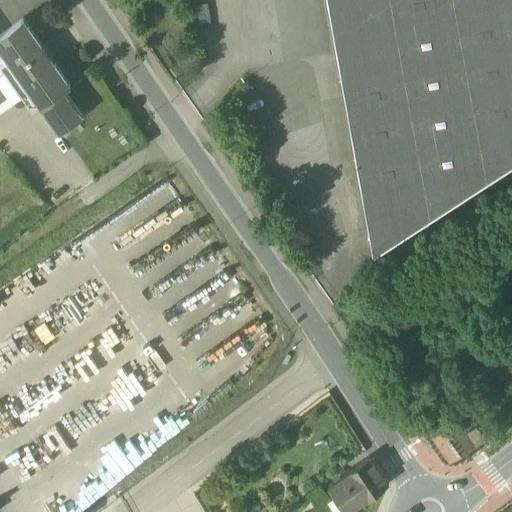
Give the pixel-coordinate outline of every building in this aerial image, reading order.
[(372,255),(511,165),(511,0),(323,0),(333,56),(337,55),(372,255)] [(0,46),(29,87),(42,104),(64,88),(71,83),(23,18),(0,34),(0,46)] [(0,108),(29,87),(0,46),(0,108)] [(42,104),(60,130),(83,114),(64,88),(42,104)] [(200,358),(258,319),(221,263),(210,270),(215,277),(207,282),(211,288),(198,298),(207,311),(192,321),(187,313),(180,318),(187,328),(183,331),(200,358)] [(511,353),(500,336),(482,348),(509,389),(511,387),(511,353)] [(491,401),(509,389),(482,348),(464,360),(491,401)] [(422,374),(429,384),(450,369),(443,359),(422,374)] [(429,432),(451,464),(474,449),(453,416),(429,432)] [(328,485),(347,511),(348,511),(388,485),(389,484),(388,483),(371,456),(328,485)] [(307,495),(317,511),(334,511),(318,488),(307,495)]
